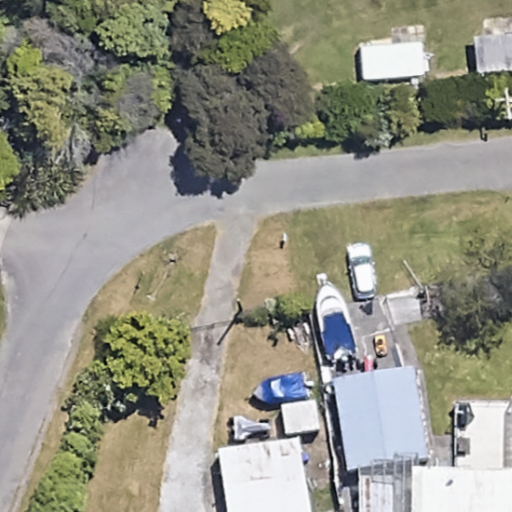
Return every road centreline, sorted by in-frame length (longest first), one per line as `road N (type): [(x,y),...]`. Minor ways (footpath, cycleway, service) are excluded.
road 1 (residential): [(511,158),(180,199),(79,251)]
road 2 (residential): [(79,251),(0,442)]
